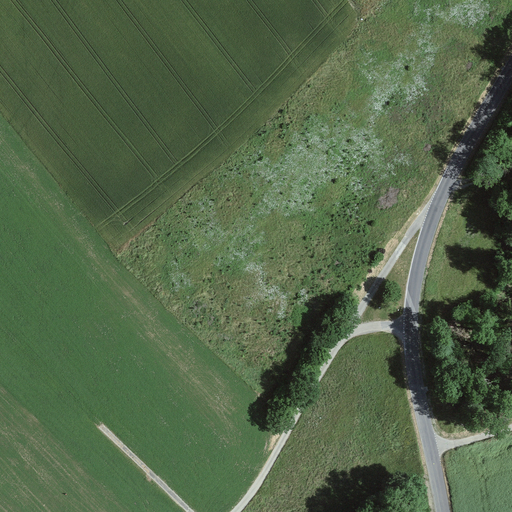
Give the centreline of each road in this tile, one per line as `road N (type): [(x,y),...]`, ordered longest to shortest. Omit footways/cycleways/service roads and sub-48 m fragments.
road 1 (tertiary): [(511,68),(435,207),(416,268),(408,324),(441,511)]
road 2 (track): [(435,207),(343,330),(252,496),(231,511)]
road 3 (track): [(196,511),(105,428)]
